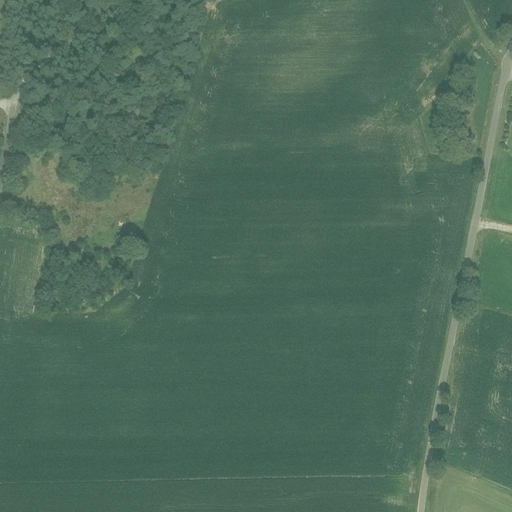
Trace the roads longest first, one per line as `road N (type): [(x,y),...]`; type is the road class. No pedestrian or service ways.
road 1 (track): [(475,220),(144,221),(50,198),(0,203)]
road 2 (unclassified): [(425,511),(434,431),(511,48)]
road 3 (track): [(13,105),(38,65),(117,0)]
